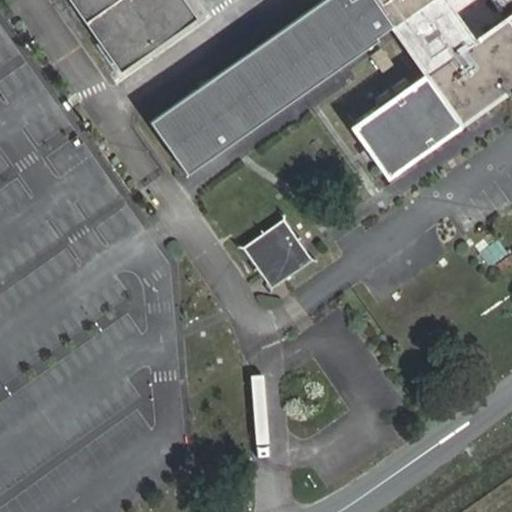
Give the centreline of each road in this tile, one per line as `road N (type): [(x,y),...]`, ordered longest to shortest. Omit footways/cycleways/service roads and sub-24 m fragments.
road 1 (residential): [(280,511),(277,393),(257,316),(33,0)]
road 2 (residential): [(331,511),(511,402)]
